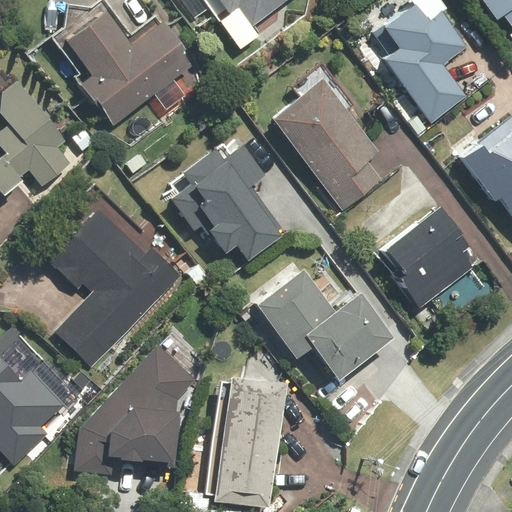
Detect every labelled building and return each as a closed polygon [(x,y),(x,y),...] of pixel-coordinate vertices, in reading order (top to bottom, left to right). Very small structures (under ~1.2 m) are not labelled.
[(289,0),(221,0),(226,8),(218,13),(240,46),(259,33),(253,24),(289,0)] [(511,0),(481,0),(495,20),(503,14),(511,26),(511,0)] [(412,2),(383,24),(397,43),(383,56),(431,121),(466,95),(441,61),(465,45),(439,9),(425,19),(412,2)] [(72,75),(110,124),(191,61),(156,17),(129,38),(103,4),(63,35),(86,64),(72,75)] [(4,64),(0,67),(0,190),(26,169),(40,185),(69,161),(56,146),(65,138),(4,64)] [(394,172),(318,75),(268,116),(341,211),(394,172)] [(511,113),(458,154),(511,225),(511,113)] [(81,118),(65,132),(84,154),(100,140),(81,118)] [(222,156),(210,142),(178,167),(187,179),(167,195),(188,223),(203,211),(212,223),(207,226),(224,248),(236,239),(249,257),(283,231),(246,184),(262,171),(240,142),(222,156)] [(52,331),(91,369),(180,276),(93,193),(36,251),(84,297),(52,331)] [(478,261),(437,203),(376,245),(414,304),(478,261)] [(394,337),(357,288),(333,306),(300,262),(251,299),(294,356),(306,348),(332,383),(394,337)] [(77,423),(73,470),(99,472),(100,460),(172,466),(177,394),(191,379),(179,368),(192,353),(170,334),(160,345),(153,339),(77,423)] [(0,450),(13,465),(48,432),(40,424),(63,403),(27,366),(19,374),(0,353),(0,450)] [(285,379),(228,371),(212,496),(268,506),(285,379)]
